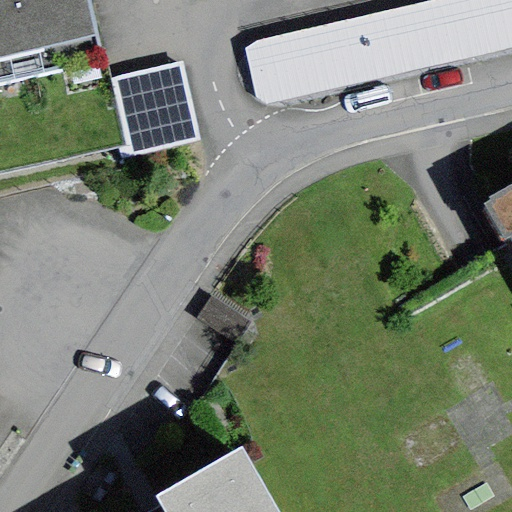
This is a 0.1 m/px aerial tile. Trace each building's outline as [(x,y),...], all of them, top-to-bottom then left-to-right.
[(0,0),(0,93),(103,70),(87,0),(0,0)] [(511,0),(406,0),(247,36),(261,100),(511,43),(511,0)] [(189,60),(116,72),(129,153),(203,140),(189,60)] [(103,70),(0,93),(0,167),(119,141),(103,70)] [(511,194),(492,207),(511,239),(511,194)] [(223,292),(206,311),(243,344),(260,325),(223,292)] [(269,511),(251,477),(184,511),(269,511)]
